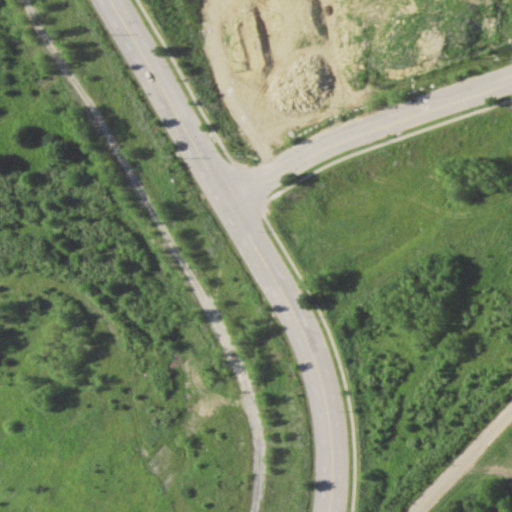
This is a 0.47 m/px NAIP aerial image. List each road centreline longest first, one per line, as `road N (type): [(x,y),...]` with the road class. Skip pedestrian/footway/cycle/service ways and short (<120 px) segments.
road 1 (tertiary): [(228,196),(293,307),(323,382),(334,469),(326,511)]
road 2 (tertiary): [(511,77),(378,124),(228,196)]
road 3 (tertiary): [(228,196),(111,0)]
